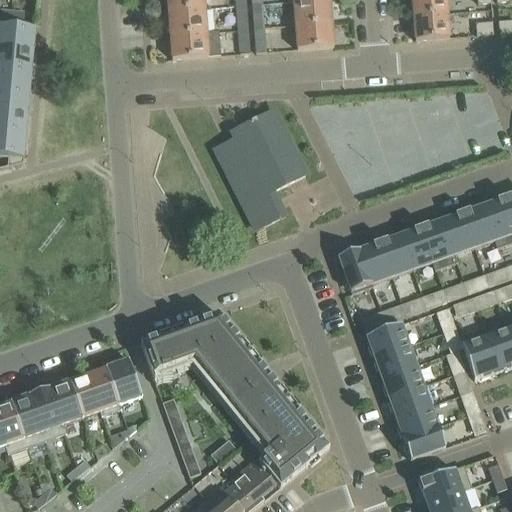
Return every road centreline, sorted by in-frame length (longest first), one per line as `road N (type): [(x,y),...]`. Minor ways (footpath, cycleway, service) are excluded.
road 1 (residential): [(368,491),(287,264)]
road 2 (residential): [(137,316),(114,86)]
road 3 (residential): [(114,86),(283,73)]
road 4 (unclassified): [(357,222),(283,73)]
road 5 (residential): [(357,222),(511,166)]
road 6 (residential): [(287,264),(137,316)]
road 7 (residential): [(368,491),(511,439)]
road 8 (residential): [(137,316),(0,365)]
